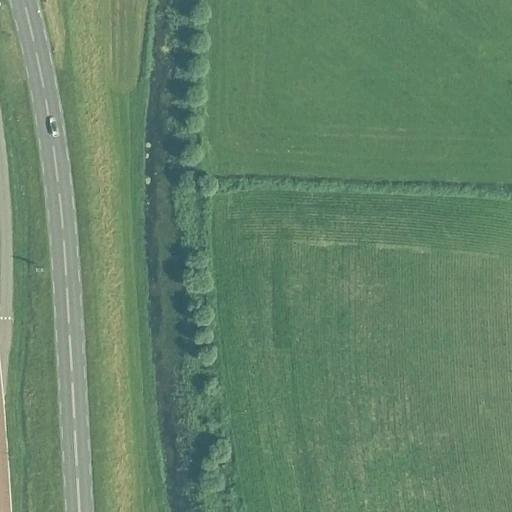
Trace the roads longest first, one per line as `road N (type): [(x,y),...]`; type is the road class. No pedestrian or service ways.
road 1 (secondary): [(77,511),(63,230),(42,77),(22,0)]
road 2 (unclassified): [(0,341),(0,166)]
